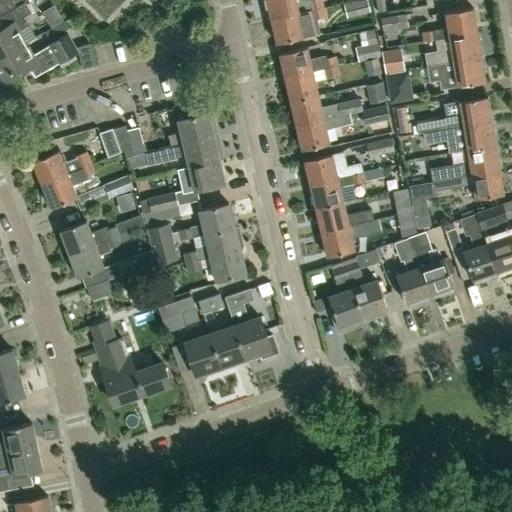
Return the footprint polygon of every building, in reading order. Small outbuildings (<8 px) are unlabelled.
[(0,0),(0,14),(24,1),(23,0),(0,0)] [(300,0),(296,1),(295,0),(265,0),(270,19),(323,6),(321,0),(300,0)] [(347,18),(370,12),(366,0),(359,0),(343,4),(347,18)] [(0,57),(26,42),(19,30),(29,24),(24,16),(31,12),(25,1),(24,1),(0,14),(0,16),(5,26),(0,29),(0,57)] [(297,12),(270,19),(276,43),(316,33),(316,32),(318,31),(315,18),(326,16),(323,6),(297,12)] [(435,39),(476,32),(472,7),(446,11),(448,27),(424,31),(425,40),(435,39)] [(383,32),(407,27),(404,14),(380,18),(383,32)] [(49,39),(71,26),(64,20),(45,32),(49,39)] [(427,65),(480,56),(476,32),(435,39),(437,50),(425,52),(427,65)] [(26,42),(0,57),(0,77),(3,83),(30,68),(35,76),(59,63),(61,67),(72,60),(70,57),(74,54),(68,33),(50,44),(50,45),(33,55),(26,42)] [(361,46),(355,47),(358,61),(378,57),(381,56),(379,43),(378,43),(361,46)] [(279,53),(284,77),(338,65),(335,55),(326,58),(325,54),(309,58),(307,47),(279,53)] [(385,71),(404,67),(402,48),(382,51),(385,71)] [(480,56),(427,65),(430,82),(440,81),(441,88),(458,85),(484,81),(480,56)] [(378,58),(363,61),(367,76),(381,73),(378,58)] [(314,80),(340,74),(338,65),(284,77),(290,102),(318,96),(314,80)] [(414,98),(409,70),(386,74),(390,102),(414,98)] [(370,104),(386,100),(382,82),(366,85),(370,104)] [(361,110),(363,110),(360,97),(337,102),(337,103),(320,107),(318,96),(290,102),(296,125),(323,119),(336,116),(350,113),(361,110)] [(419,132),(423,132),(430,131),(438,130),(464,126),(491,121),(487,96),(444,103),(446,116),(436,118),(436,120),(417,123),(419,132)] [(363,110),(361,110),(365,125),(389,119),(386,105),(363,110)] [(132,154),(144,151),(213,135),(211,126),(213,126),(215,123),(211,106),(196,109),(197,114),(178,119),(182,132),(167,135),(168,137),(143,143),(139,126),(126,129),(132,154)] [(323,119),(296,125),(301,150),(329,143),(326,129),(352,123),(350,113),(336,116),(323,119)] [(491,121),(464,126),(438,130),(430,131),(423,132),(424,142),(446,138),(449,152),(468,149),(495,145),(491,121)] [(125,124),(113,128),(121,151),(125,148),(127,155),(132,154),(126,129),(125,124)] [(112,127),(99,132),(108,156),(121,151),(113,128),(112,127)] [(213,135),(144,151),(147,164),(187,155),(189,166),(218,159),(220,158),(222,155),(220,146),(217,144),(215,145),(213,135)] [(369,157),(394,151),(391,137),(366,143),(369,157)] [(495,145),(468,149),(469,161),(430,168),(432,181),(499,170),(495,145)] [(41,183),(91,163),(86,151),(73,156),(75,158),(67,161),(64,152),(59,154),(58,150),(32,160),(41,183)] [(332,154),(304,161),(309,183),(362,171),(360,163),(346,166),(343,152),(332,154)] [(218,159),(189,166),(178,168),(184,192),(224,183),(218,159)] [(91,163),(41,183),(50,206),(76,196),(71,184),(92,176),(91,173),(94,172),(91,163)] [(369,170),(370,180),(385,179),(384,168),(369,170)] [(432,181),(409,185),(412,204),(426,202),(425,198),(436,196),(435,190),(473,183),(476,199),(503,195),(499,170),(432,181)] [(362,171),(309,183),(315,208),(343,202),(339,187),(353,184),(364,181),(362,171)] [(109,197),(133,187),(127,174),(103,184),(103,185),(109,197)] [(143,212),(178,204),(175,191),(148,197),(148,199),(140,200),(143,212)] [(411,201),(395,204),(397,214),(412,211),(411,201)] [(205,233),(233,226),(228,202),(199,209),(202,224),(178,229),(180,238),(205,233)] [(321,232),(348,226),(374,220),(371,209),(346,215),(343,202),(315,208),(321,232)] [(476,212),(496,270),(511,264),(511,238),(510,234),(500,238),(494,222),(507,217),(502,203),(476,212)] [(178,204),(143,212),(146,224),(180,215),(178,204)] [(496,270),(476,212),(475,212),(457,219),(460,218),(464,230),(468,228),(474,247),(462,251),(472,278),(473,281),(477,283),(486,279),(488,276),(487,273),(496,270)] [(119,234),(131,229),(127,219),(115,224),(115,225),(108,228),(107,226),(90,232),(85,220),(59,230),(68,253),(119,234)] [(348,226),(321,232),(326,257),(354,250),(351,237),(376,231),(374,220),(348,226)] [(152,246),(172,241),(168,223),(147,228),(152,246)] [(233,226),(205,233),(207,245),(195,248),(196,250),(183,253),(185,262),(186,262),(199,259),(210,256),(239,250),(236,239),(239,239),(240,236),(238,227),(236,225),(233,226)] [(119,234),(68,253),(77,277),(103,267),(99,256),(111,251),(110,248),(123,243),(123,244),(134,239),(131,230),(131,229),(119,234)] [(409,237),(429,293),(437,290),(439,294),(441,295),(452,292),(453,289),(452,285),(453,285),(443,257),(431,261),(425,243),(428,242),(425,232),(409,237)] [(420,297),(429,293),(409,237),(393,242),(398,254),(401,253),(406,270),(395,274),(404,302),(405,302),(406,305),(409,307),(420,303),(421,300),(420,297)] [(156,264),(176,259),(172,241),(152,246),(156,264)] [(116,262),(121,274),(155,263),(151,250),(116,262)] [(239,250),(210,256),(215,279),(244,273),(239,250)] [(342,261),(362,317),(371,313),(373,318),(386,314),(384,309),(387,308),(377,280),(365,284),(355,257),(342,261)] [(199,259),(186,262),(188,271),(201,268),(199,259)] [(331,265),(332,268),(331,269),(339,292),(327,297),(331,307),(328,307),(337,332),(355,325),(353,320),(362,317),(342,261),(331,265)] [(109,279),(86,288),(91,301),(113,292),(109,279)] [(259,316),(249,320),(243,303),(253,299),(249,288),(224,297),(228,308),(234,325),(245,358),(259,353),(261,358),(279,352),(272,334),(266,337),(259,316)] [(201,312),(222,304),(218,293),(197,300),(201,312)] [(194,307),(190,296),(157,307),(166,332),(187,325),(183,311),(194,307)] [(115,341),(109,321),(91,327),(97,347),(95,348),(101,365),(100,366),(113,403),(170,384),(163,363),(136,373),(129,355),(127,355),(121,339),(115,341)] [(394,322),(375,327),(381,350),(399,345),(394,322)] [(220,366),(245,358),(234,325),(209,334),(220,366)] [(195,375),(220,366),(209,334),(184,342),(195,375)] [(349,340),(335,345),(345,371),(358,366),(349,340)] [(0,377),(18,372),(11,349),(0,352),(0,377)] [(18,372),(0,377),(0,402),(25,396),(18,372)] [(0,454),(37,447),(31,423),(3,430),(6,442),(0,442),(0,454)] [(37,447),(0,454),(0,466),(11,464),(14,477),(42,470),(37,447)] [(0,492),(9,490),(6,476),(0,476),(0,492)] [(17,511),(50,511),(47,496),(15,502),(17,511)]
